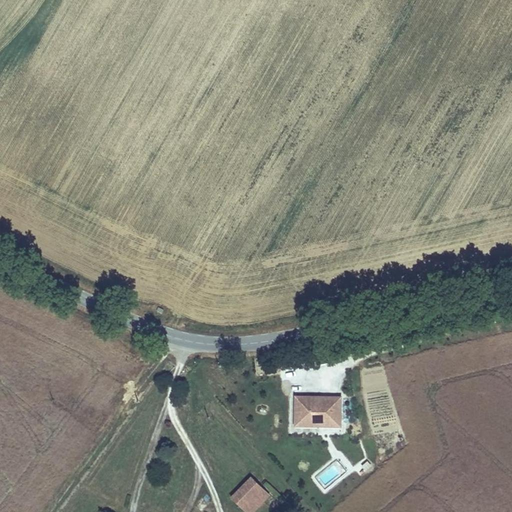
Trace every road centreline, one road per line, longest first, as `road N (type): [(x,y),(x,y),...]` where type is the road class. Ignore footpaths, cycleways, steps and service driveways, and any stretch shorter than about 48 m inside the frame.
road 1 (secondary): [(0,257),(173,339),(223,345),(300,336),(511,286)]
road 2 (track): [(46,511),(173,339)]
